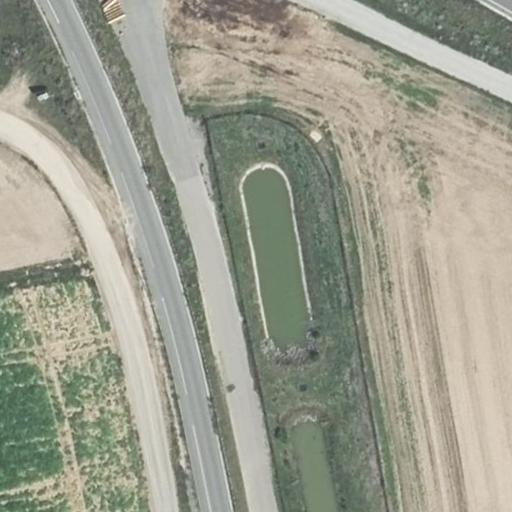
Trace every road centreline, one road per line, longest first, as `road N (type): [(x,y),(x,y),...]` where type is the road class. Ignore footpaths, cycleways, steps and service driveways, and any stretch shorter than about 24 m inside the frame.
road 1 (trunk): [(56,0),(96,81),(166,266),(216,511)]
road 2 (track): [(140,0),(255,511)]
road 3 (track): [(161,511),(145,415),(103,264)]
road 4 (track): [(319,0),(511,89)]
road 5 (track): [(0,137),(62,160),(103,264)]
